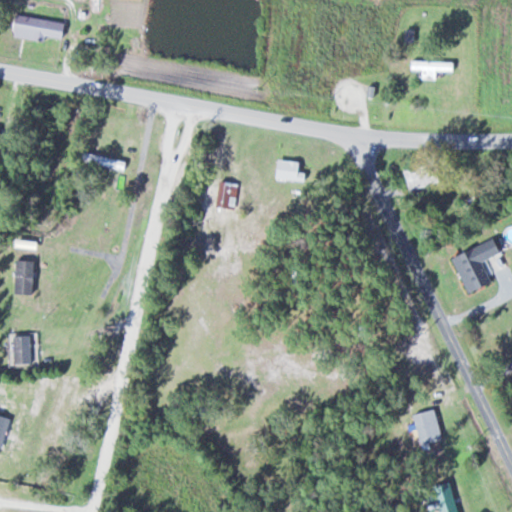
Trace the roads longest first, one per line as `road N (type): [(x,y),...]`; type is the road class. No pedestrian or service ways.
road 1 (residential): [(0,69),(360,138),(511,148)]
road 2 (residential): [(511,465),(360,138)]
road 3 (residential): [(88,511),(169,166)]
road 4 (residential): [(152,96),(119,263),(94,318)]
